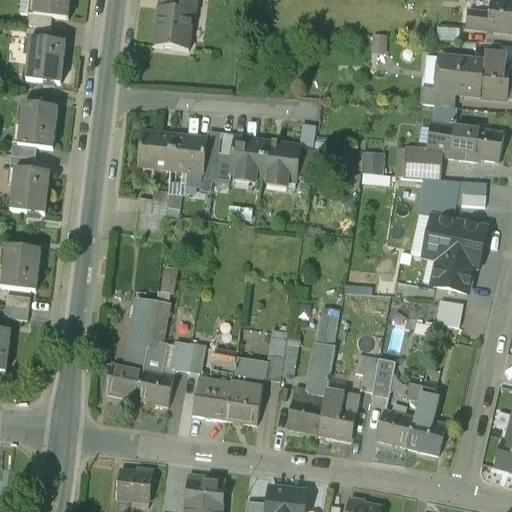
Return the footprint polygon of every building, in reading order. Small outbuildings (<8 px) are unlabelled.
[(22,0),(20,17),(28,18),(28,17),(52,20),(69,22),(71,0),(22,0)] [(197,0),(192,0),(166,0),(166,8),(160,7),(156,47),(188,50),(192,13),(196,13),(197,0)] [(511,3),(497,3),(492,3),(491,17),(467,15),(466,31),(511,34),(511,3)] [(52,20),(28,17),(28,18),(27,29),(51,32),(52,20)] [(65,46),(30,42),(25,84),(60,88),(65,46)] [(485,59),(485,66),(442,61),(438,95),(505,103),(509,71),(506,71),(507,62),(485,59)] [(58,112),(22,108),(17,150),(53,154),(58,112)] [(504,138),(435,127),(430,155),(442,156),(441,160),(476,166),(476,163),(500,167),(504,138)] [(174,137),(143,133),(139,167),(141,168),(142,165),(155,167),(155,169),(170,171),(174,137)] [(208,141),(174,137),(170,171),(188,173),(189,168),(204,170),(204,173),(206,173),(208,141)] [(266,147),(236,143),(231,172),(248,175),(247,178),(261,180),(266,147)] [(302,152),(266,147),(261,180),(280,183),(281,179),(297,181),(301,153),(302,152)] [(314,155),(301,153),(297,181),(310,183),(314,155)] [(368,154),(367,174),(388,174),(389,154),(368,154)] [(430,155),(407,154),(405,180),(432,183),(439,183),(441,160),(442,156),(430,155)] [(50,178),(14,174),(10,213),(46,217),(50,178)] [(453,224),(461,185),(439,183),(432,183),(425,219),(433,220),(453,224)] [(486,199),(462,197),(462,209),(485,211),(486,199)] [(141,228),(168,233),(173,202),(146,198),(141,228)] [(453,224),(433,220),(424,260),(438,263),(432,288),(467,296),(473,270),(477,271),(485,231),(453,224)] [(39,252),(5,248),(0,288),(0,289),(34,294),(39,252)] [(166,267),(162,294),(178,297),(182,269),(166,267)] [(463,311),(441,307),(437,329),(459,333),(463,311)] [(431,331),(416,329),(414,339),(430,342),(431,331)] [(10,334),(0,332),(0,375),(5,376),(10,334)] [(163,339),(150,336),(147,349),(147,350),(160,353),(163,339)] [(130,346),(125,372),(112,369),(106,399),(137,404),(143,374),(147,350),(147,349),(130,346)] [(236,356),(215,353),(213,366),(234,369),(234,364),(236,356)] [(309,395),(302,393),(302,398),(297,397),(290,433),(318,439),(326,396),(328,385),(331,372),(333,358),(322,356),(317,381),(312,380),(309,395)] [(283,361),(270,359),(266,383),(279,385),(283,361)] [(378,363),(361,359),(358,377),(365,379),(362,395),(371,397),(378,363)] [(396,366),(378,363),(371,397),(390,400),(396,366)] [(258,367),(234,364),(234,369),(230,394),(225,425),(256,430),(263,387),(255,386),(258,367)] [(345,375),(331,372),(328,385),(343,388),(345,375)] [(173,380),(143,374),(137,404),(167,410),(173,380)] [(222,386),(198,382),(192,420),(225,425),(230,394),(221,393),(222,386)] [(424,385),(412,382),(408,401),(419,404),(420,397),(424,385)] [(438,388),(424,385),(420,397),(435,401),(438,388)] [(345,400),(326,396),(318,439),(351,445),(357,415),(342,412),(345,400)] [(435,401),(420,397),(419,404),(414,422),(407,452),(438,460),(445,429),(432,426),(438,402),(435,401)] [(414,422),(385,415),(378,445),(407,452),(414,422)] [(511,444),(501,442),(493,472),(511,476),(511,444)] [(143,475),(119,473),(116,501),(149,505),(152,473),(143,472),(143,475)] [(218,511),(222,485),(197,482),(198,479),(190,478),(186,511),(185,511),(218,511)] [(302,511),(304,498),(281,496),(282,493),(272,492),(269,511),(302,511)] [(381,511),(358,507),(359,504),(349,502),(347,511),(381,511)]
